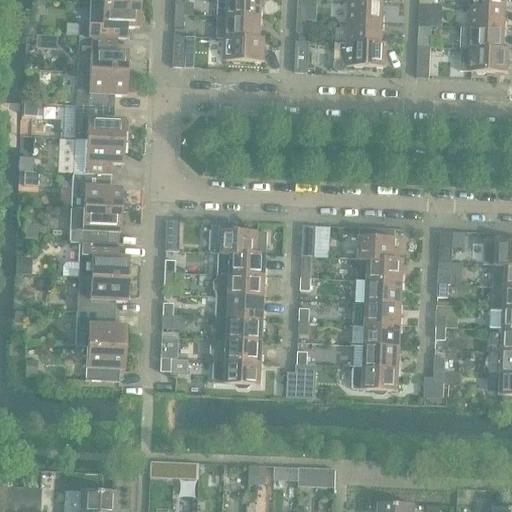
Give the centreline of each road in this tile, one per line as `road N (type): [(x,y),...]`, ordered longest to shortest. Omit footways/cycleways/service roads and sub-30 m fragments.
road 1 (residential): [(148,385),(159,195)]
road 2 (residential): [(292,202),(287,368)]
road 3 (residential): [(427,209),(422,374)]
road 4 (residential): [(292,202),(427,209)]
road 5 (residential): [(159,195),(292,202)]
road 6 (residential): [(406,108),(282,103)]
